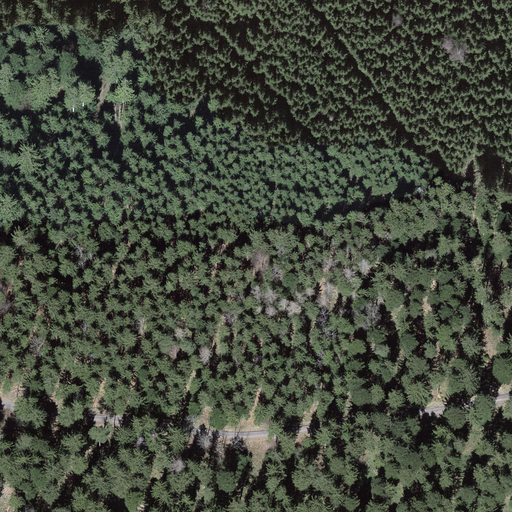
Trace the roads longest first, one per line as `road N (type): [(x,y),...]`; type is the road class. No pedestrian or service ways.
road 1 (track): [(511,389),(235,435),(36,411)]
road 2 (track): [(145,0),(94,121),(83,175),(86,218),(102,247)]
road 3 (track): [(36,411),(149,511)]
